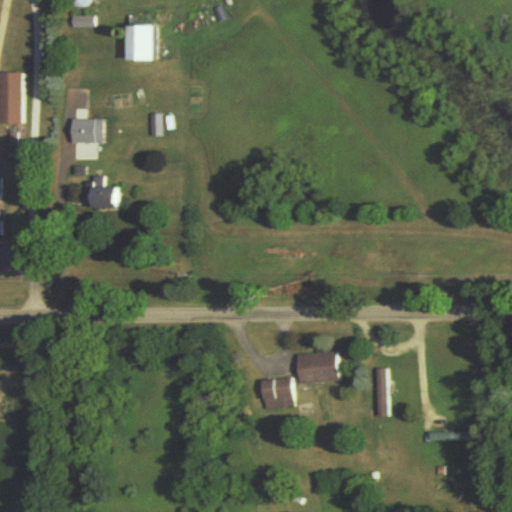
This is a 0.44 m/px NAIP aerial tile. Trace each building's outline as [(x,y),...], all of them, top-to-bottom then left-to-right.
[(152,25),(124,25),(124,61),(152,61),(152,25)] [(0,124),(22,124),(22,73),(0,73),(0,124)] [(86,209),(119,209),(119,187),(105,188),(104,178),(85,179),(86,209)] [(340,383),(339,354),(297,356),(298,385),(340,383)] [(388,370),(377,370),(377,417),(388,417),(388,370)] [(296,409),(293,379),(261,382),(263,411),(296,409)] [(472,443),(472,433),(430,433),(430,443),(472,443)]
